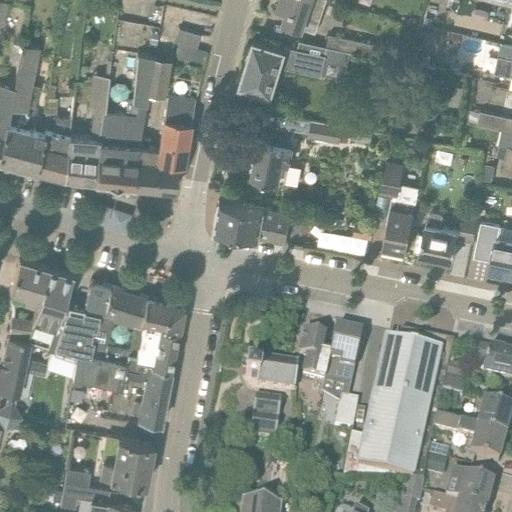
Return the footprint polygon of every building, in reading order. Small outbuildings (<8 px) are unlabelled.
[(0,0),(0,25),(3,26),(9,3),(0,0)] [(279,0),(277,8),(286,11),(282,23),(301,30),(302,30),(303,28),(316,33),(326,0),(279,0)] [(151,32),(149,42),(155,44),(158,34),(151,32)] [(328,35),(325,46),(348,51),(379,58),(381,46),(328,35)] [(244,68),(239,83),(241,84),(270,93),(278,65),(322,75),(326,58),(346,63),(348,51),(325,46),(325,47),(299,41),(298,48),(284,45),(283,48),(253,39),(244,68)] [(14,85),(0,144),(0,159),(35,169),(45,131),(28,127),(37,87),(31,86),(40,47),(24,43),(23,47),(18,66),(14,85)] [(177,43),(174,55),(191,60),(195,47),(177,43)] [(12,44),(8,63),(18,66),(23,47),(12,44)] [(501,44),(494,74),(511,77),(511,46),(508,46),(501,44)] [(412,47),(410,55),(420,58),(422,49),(412,47)] [(105,110),(94,181),(130,185),(140,136),(149,93),(155,56),(153,56),(134,53),(130,100),(124,100),(123,112),(105,110)] [(155,56),(149,93),(164,96),(170,59),(155,56)] [(68,135),(63,177),(94,181),(105,110),(109,76),(91,73),(87,106),(94,108),(88,138),(68,135)] [(0,144),(14,85),(0,80),(0,144)] [(49,83),(46,116),(54,117),(56,98),(53,98),(54,83),(49,83)] [(441,83),(437,104),(459,108),(462,86),(441,83)] [(167,95),(159,139),(186,143),(194,98),(165,92),(165,95),(167,95)] [(477,123),(476,124),(501,130),(511,132),(511,118),(479,111),(479,112),(478,116),(477,122),(477,123)] [(45,131),(35,169),(63,177),(68,135),(70,118),(56,116),(56,117),(54,117),(46,116),(45,131)] [(406,118),(406,132),(421,132),(422,119),(406,118)] [(308,133),(307,137),(339,143),(342,126),(310,121),(310,122),(308,133)] [(257,146),(251,176),(278,182),(282,164),(287,165),(289,166),(293,146),(291,145),(294,133),(270,128),(266,148),(257,146)] [(511,132),(501,130),(497,144),(498,144),(507,146),(504,160),(501,173),(511,175),(511,132)] [(348,133),(341,132),(340,141),(346,142),(348,133)] [(140,136),(130,185),(155,187),(162,151),(155,150),(155,147),(148,146),(149,137),(140,136)] [(162,151),(155,187),(174,189),(177,163),(182,164),(186,143),(159,139),(157,147),(155,147),(155,150),(162,151)] [(386,161),(379,192),(392,195),(386,224),(381,246),(390,248),(392,250),(401,252),(403,250),(405,251),(418,187),(400,183),(403,165),(386,161)] [(484,164),(481,180),(491,182),(494,166),(484,164)] [(214,226),(214,228),(223,230),(245,234),(249,234),(270,238),(270,236),(285,238),(286,238),(286,236),(301,238),(305,218),(290,214),(290,212),(265,206),(265,207),(221,199),(219,199),(214,226)] [(417,232),(413,251),(419,252),(419,254),(423,254),(435,257),(452,261),(457,237),(471,240),(473,241),(474,235),(476,223),(478,216),(478,215),(464,212),(460,231),(441,227),(443,218),(440,214),(432,212),(428,215),(426,224),(425,224),(423,234),(417,232)] [(301,238),(309,236),(312,219),(305,218),(301,238)] [(356,225),(354,235),(368,238),(370,238),(371,229),(356,225)] [(511,240),(495,237),(489,268),(511,273),(511,240)] [(18,258),(8,290),(38,299),(47,267),(18,258)] [(27,335),(26,339),(27,339),(27,340),(47,346),(46,348),(51,349),(53,344),(58,329),(68,303),(63,302),(72,274),(47,267),(38,299),(31,319),(30,321),(27,335)] [(58,329),(53,344),(74,351),(77,337),(105,343),(110,322),(112,314),(104,313),(106,300),(118,303),(122,289),(108,285),(108,286),(104,285),(105,284),(90,279),(83,307),(68,303),(58,329)] [(77,337),(74,351),(100,356),(126,361),(127,357),(128,353),(132,354),(136,355),(136,356),(145,357),(154,359),(157,342),(161,325),(170,327),(178,329),(183,304),(146,296),(122,289),(118,303),(106,300),(104,313),(112,314),(110,322),(133,327),(128,348),(105,343),(77,337)] [(10,316),(8,331),(27,335),(30,321),(31,319),(10,316)] [(73,376),(68,410),(107,416),(112,384),(122,386),(122,382),(124,373),(134,376),(134,375),(140,376),(147,377),(148,370),(149,364),(160,366),(171,368),(174,348),(178,329),(170,327),(161,325),(157,342),(154,359),(145,357),(136,356),(136,355),(132,354),(128,353),(127,357),(126,361),(100,356),(74,351),(74,354),(73,357),(74,357),(75,358),(74,367),(73,376)] [(323,380),(323,381),(334,383),(349,387),(352,371),(360,335),(334,329),(330,349),(328,355),(323,380)] [(303,331),(297,355),(305,357),(301,376),(323,380),(328,355),(319,353),(320,349),(322,336),(303,331)] [(350,434),(342,479),(400,480),(408,480),(423,481),(424,473),(424,471),(427,455),(429,444),(432,430),(433,430),(436,418),(438,402),(438,401),(439,399),(441,390),(444,377),(447,363),(451,344),(444,342),(408,334),(407,334),(405,345),(384,340),(362,437),(350,434)] [(0,366),(0,388),(7,391),(5,404),(0,406),(0,418),(4,425),(20,416),(14,406),(16,395),(16,393),(21,369),(23,358),(27,340),(27,339),(26,339),(8,335),(1,367),(0,366)] [(469,345),(465,362),(483,366),(481,375),(511,381),(511,356),(502,354),(502,353),(469,345)] [(23,358),(21,369),(33,372),(45,374),(46,369),(47,363),(23,358)] [(245,365),(244,377),(249,378),(249,383),(255,384),(255,386),(293,391),(296,364),(258,360),(258,361),(252,360),(251,366),(245,365)] [(447,363),(444,377),(464,382),(468,369),(447,363)] [(124,373),(122,382),(143,386),(143,390),(165,395),(171,368),(160,366),(149,364),(148,370),(147,377),(140,376),(134,375),(134,376),(124,373)] [(444,377),(441,390),(457,394),(461,395),(464,383),(464,382),(444,377)] [(133,403),(131,412),(135,413),(138,413),(137,418),(157,422),(160,423),(165,395),(143,390),(140,404),(133,403)] [(254,396),(248,435),(274,439),(279,400),(254,396)] [(475,428),(475,429),(504,436),(511,408),(502,406),(503,402),(484,396),(475,428)] [(337,404),(333,425),(336,426),(347,428),(351,429),(357,400),(346,398),(339,397),(337,404)] [(436,418),(433,430),(466,438),(462,453),(497,462),(504,436),(475,429),(475,428),(458,423),(436,418)] [(285,424),(285,436),(294,436),(294,424),(285,424)] [(102,458),(99,474),(110,476),(145,483),(152,442),(117,436),(113,460),(102,458)] [(427,455),(424,471),(441,476),(446,460),(445,459),(427,455)] [(300,460),(300,462),(300,475),(312,475),(312,459),(300,460)] [(66,467),(63,480),(87,485),(89,472),(66,467)] [(451,471),(443,497),(484,509),(491,482),(464,475),(451,471)] [(61,491),(61,494),(75,496),(90,499),(87,511),(130,511),(132,506),(105,501),(108,489),(87,485),(63,480),(61,491)] [(399,498),(395,511),(413,511),(416,503),(419,503),(421,492),(423,481),(408,480),(404,499),(399,498)] [(47,488),(46,498),(59,501),(61,494),(61,491),(47,488)] [(483,511),(484,509),(443,497),(433,495),(431,494),(427,509),(439,511),(483,511)] [(277,511),(279,506),(266,504),(242,501),(240,511),(277,511)]
